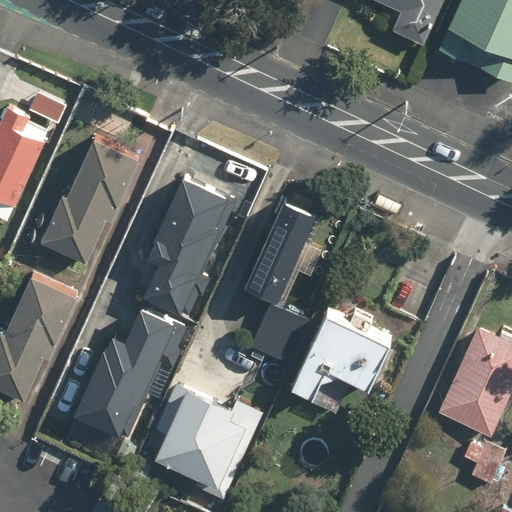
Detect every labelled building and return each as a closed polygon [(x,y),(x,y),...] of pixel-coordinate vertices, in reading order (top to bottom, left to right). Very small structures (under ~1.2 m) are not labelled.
[(373,0),(398,12),(390,29),(423,44),(443,0),(373,0)] [(511,63),(511,0),(449,0),(436,28),(511,63)] [(37,88),(29,107),(56,119),(64,100),(37,88)] [(0,194),(15,201),(44,135),(22,126),(29,110),(5,100),(0,112),(0,194)] [(64,186),(41,235),(89,256),(109,213),(112,215),(141,151),(96,130),(69,189),(64,186)] [(154,243),(146,261),(157,266),(142,298),(188,319),(208,276),(204,275),(237,204),(182,179),(152,242),(154,243)] [(378,192),(372,205),(399,217),(404,204),(378,192)] [(237,257),(213,312),(221,315),(213,331),(269,356),(289,311),(300,316),(309,296),(293,289),(297,280),(272,268),(269,275),(261,272),(263,268),(237,257)] [(3,324),(0,329),(0,381),(28,394),(48,351),(51,353),(80,289),(35,268),(8,327),(3,324)] [(329,302),(292,380),(314,390),(329,360),(371,380),(393,332),(329,302)] [(109,336),(74,416),(114,433),(129,398),(134,401),(169,320),(138,307),(123,342),(109,336)] [(492,430),(511,385),(511,334),(477,320),(439,407),(492,430)] [(221,491),(261,405),(236,394),(232,404),(173,376),(149,427),(161,433),(149,457),(221,491)] [(493,481),(508,446),(487,438),(485,442),(470,435),(462,453),(476,459),(470,472),(493,481)] [(140,511),(152,491),(110,473),(86,511),(140,511)] [(511,511),(511,506),(501,502),(496,511),(511,511)]
